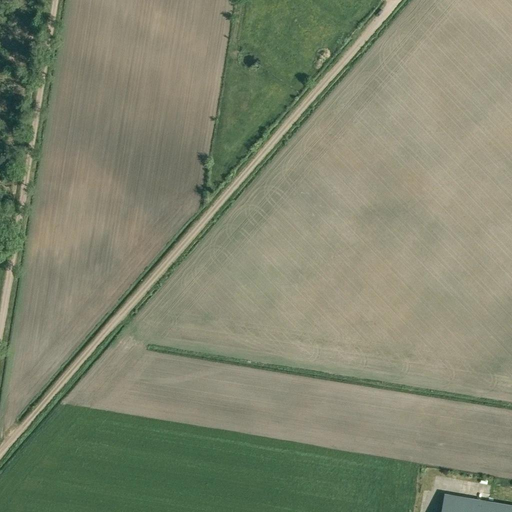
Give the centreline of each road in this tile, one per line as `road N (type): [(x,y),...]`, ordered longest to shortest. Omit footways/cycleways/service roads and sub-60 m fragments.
road 1 (track): [(0,452),(392,0)]
road 2 (track): [(51,0),(0,315)]
